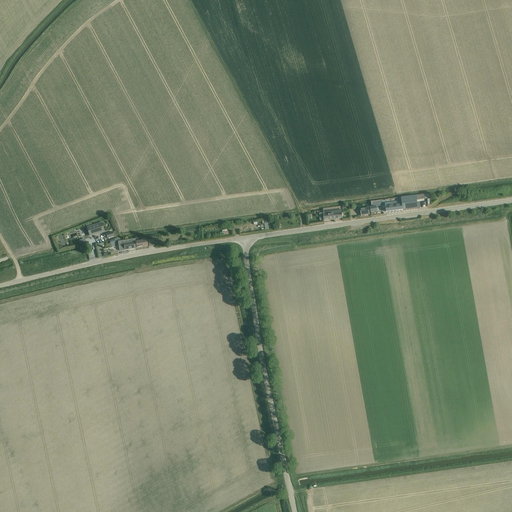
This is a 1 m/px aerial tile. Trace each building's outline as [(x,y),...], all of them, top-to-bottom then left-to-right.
[(418,208),(417,203),(417,200),(427,199),(427,198),(426,195),(426,194),(399,198),(399,202),(396,202),(395,200),(387,201),(387,203),(385,203),(386,212),(418,208)] [(361,216),(370,215),(369,208),(360,209),(361,216)] [(323,212),(323,216),(324,221),(342,219),(341,210),(323,212)] [(87,228),(88,231),(89,236),(104,232),(101,223),(87,228)] [(136,248),(135,243),(135,239),(122,241),(122,245),(118,246),(119,251),(136,248)]
